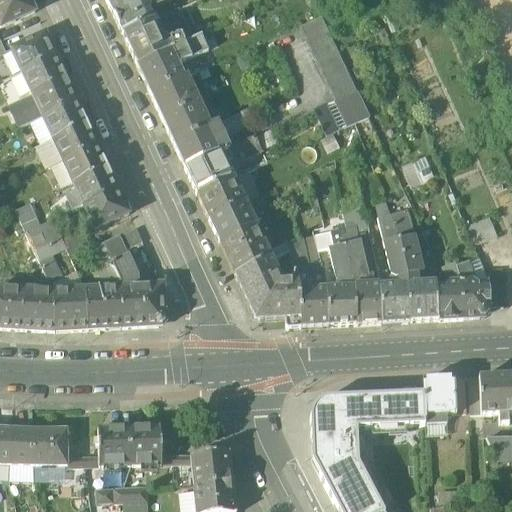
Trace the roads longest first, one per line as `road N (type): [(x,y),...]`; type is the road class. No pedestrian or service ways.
road 1 (tertiary): [(66,0),(233,367)]
road 2 (secondary): [(233,367),(511,351)]
road 3 (secondary): [(0,371),(233,367)]
road 4 (residential): [(233,367),(296,511)]
